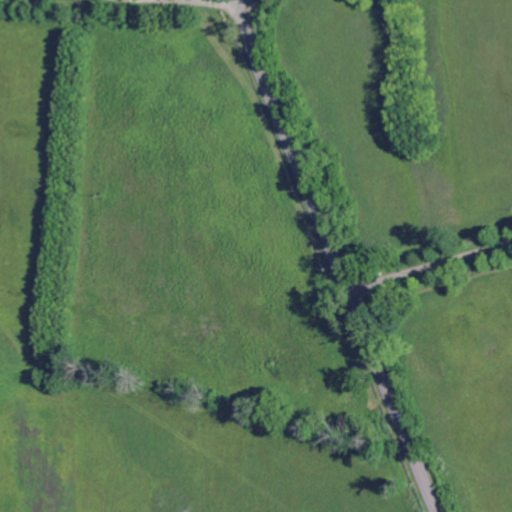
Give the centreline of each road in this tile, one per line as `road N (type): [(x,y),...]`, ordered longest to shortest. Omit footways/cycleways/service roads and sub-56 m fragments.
road 1 (tertiary): [(253,0),(256,52),(438,511)]
road 2 (residential): [(351,292),(511,241)]
